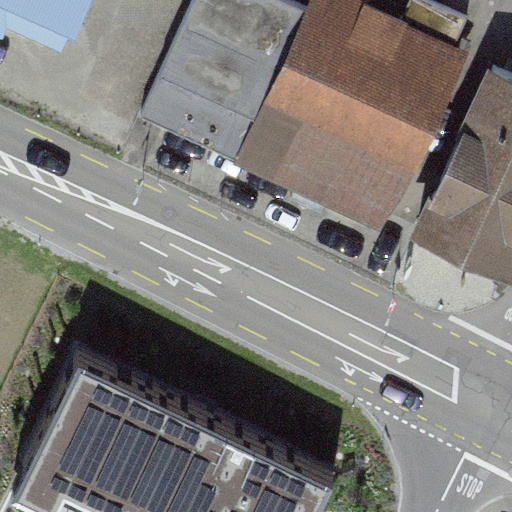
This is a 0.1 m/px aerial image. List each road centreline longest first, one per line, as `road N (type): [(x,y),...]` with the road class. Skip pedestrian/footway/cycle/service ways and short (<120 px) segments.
road 1 (primary): [(492,400),(0,161)]
road 2 (unclassified): [(438,511),(492,400)]
